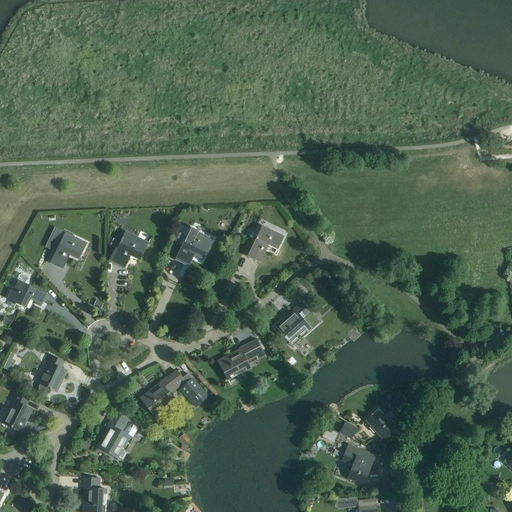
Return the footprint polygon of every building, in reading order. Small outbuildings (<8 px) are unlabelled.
[(212,240),(190,229),(189,231),(178,226),(172,239),(183,244),(176,260),(188,265),(194,253),(203,258),(212,240)] [(262,226),(252,247),(247,256),(259,262),(267,246),(277,250),(283,237),(262,226)] [(116,248),(114,252),(109,261),(124,268),(130,256),(139,260),(148,243),(125,232),(117,249),(116,248)] [(65,233),(50,263),(62,269),(66,268),(65,263),(70,252),(80,257),(86,243),(65,233)] [(106,244),(112,247),(116,240),(109,237),(106,244)] [(16,280),(7,299),(20,305),(26,308),(30,300),(33,301),(41,305),(47,295),(25,284),(28,279),(27,277),(21,274),(19,275),(16,280)] [(98,300),(95,306),(100,309),(104,303),(98,300)] [(294,310),(275,327),(281,335),(287,342),(295,335),(298,339),(318,321),(312,314),(301,302),(293,310),(294,310)] [(0,324),(7,327),(11,321),(4,317),(0,324)] [(6,331),(2,341),(10,345),(15,335),(6,331)] [(217,361),(222,370),(227,381),(236,376),(237,378),(243,375),(242,373),(250,369),(249,365),(265,356),(255,339),(239,348),(239,349),(217,361)] [(40,384),(38,387),(38,390),(39,392),(45,395),(48,395),(50,393),(52,390),(56,392),(66,371),(60,368),(63,362),(50,355),(47,361),(49,362),(39,383),(40,384)] [(287,363),(292,368),(298,362),(293,357),(287,363)] [(3,368),(2,377),(12,378),(13,369),(3,368)] [(185,382),(176,370),(168,377),(167,376),(159,382),(160,383),(140,398),(153,415),(173,400),(169,394),(185,382)] [(12,400),(14,401),(2,423),(20,432),(32,409),(25,406),(28,400),(15,393),(12,400)] [(378,409),(365,420),(371,426),(369,428),(374,433),(375,432),(382,440),(406,418),(397,408),(405,400),(399,393),(390,400),(394,405),(383,415),(378,409)] [(369,403),(372,409),(380,405),(377,399),(369,403)] [(109,425),(96,447),(105,452),(116,458),(117,459),(118,457),(122,451),(122,450),(127,452),(135,438),(132,437),(137,428),(128,423),(129,421),(115,412),(113,415),(108,424),(109,425)] [(345,422),(338,432),(350,439),(356,428),(345,422)] [(184,434),(180,437),(185,444),(189,440),(184,434)] [(348,444),(341,461),(352,466),(347,479),(354,481),(363,485),(375,455),(366,451),(348,444)] [(164,478),(165,486),(173,485),(172,477),(164,478)] [(82,511),(104,511),(106,490),(99,489),(99,479),(84,478),(83,489),(84,489),(82,511)] [(376,511),(375,499),(365,500),(365,501),(365,502),(358,503),(358,511),(376,511)]
